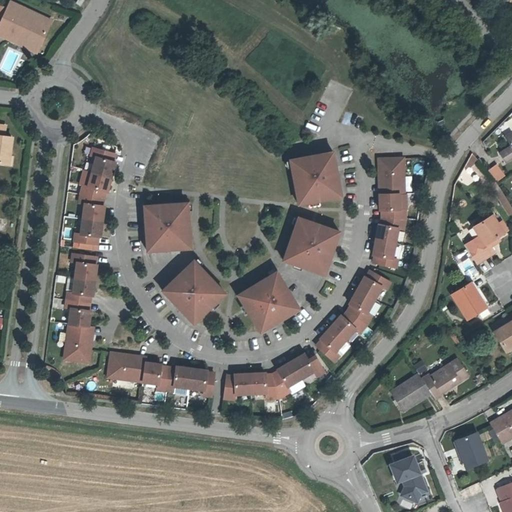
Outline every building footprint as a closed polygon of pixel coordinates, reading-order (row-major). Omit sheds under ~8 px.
[(41,43),(51,21),(10,2),(0,23),(0,35),(15,42),(20,33),(41,43)] [(36,52),(41,43),(20,33),(15,42),(36,52)] [(3,136),(5,126),(0,124),(0,163),(4,164),(5,155),(9,155),(12,137),(3,136)] [(511,157),(511,132),(505,137),(511,146),(499,154),(505,162),(511,157)] [(96,157),(92,172),(110,177),(114,162),(113,161),(108,160),(110,152),(92,148),(90,155),(96,157)] [(333,151),(290,159),(298,204),(342,196),(339,186),(337,186),(332,162),(335,162),(333,151)] [(473,166),(478,157),(471,154),(457,179),(469,185),(478,168),(473,166)] [(378,158),(379,186),(385,186),(385,194),(399,193),(404,193),(403,158),(378,158)] [(496,163),(487,170),(495,181),(504,174),(496,163)] [(82,186),(80,194),(98,197),(100,190),(104,191),(107,192),(110,177),(92,172),(88,187),(82,186)] [(385,194),(379,194),(380,210),(382,210),(386,210),(387,217),(405,219),(405,209),(399,209),(399,193),(385,194)] [(85,203),(83,219),(102,221),(104,206),(101,205),(97,205),(98,197),(80,194),(79,202),(85,203)] [(511,209),(507,199),(501,202),(507,216),(511,213),(511,209)] [(147,251),(190,248),(188,202),(144,205),(144,216),(147,216),(148,240),(146,240),(147,251)] [(492,239),(497,236),(506,230),(501,222),(497,224),(491,215),(487,218),(478,224),(474,227),(479,235),(484,243),(469,252),(476,263),(494,251),(491,245),(494,243),(492,239)] [(339,231),(298,217),(283,260),(324,274),(328,264),(325,263),(333,240),(336,241),(339,231)] [(378,224),(375,239),(395,243),(398,228),(403,229),(405,219),(387,217),(385,225),(381,224),(378,224)] [(100,237),(102,221),(83,219),(80,234),(75,234),(74,241),(92,244),(93,236),(98,237),(100,237)] [(469,252),(484,243),(479,235),(464,245),(469,252)] [(395,243),(375,239),(372,255),(374,255),(379,256),(377,264),(395,267),(397,259),(392,258),(395,243)] [(328,264),(336,241),(333,240),(325,263),(328,264)] [(77,262),(75,277),(94,280),(96,265),(94,264),(89,264),(90,256),(72,254),(71,261),(77,262)] [(193,323),(225,293),(194,260),(161,290),(169,298),(171,296),(188,314),(186,315),(193,323)] [(370,280),(374,273),(370,270),(366,277),(370,280)] [(299,308),(277,271),(237,295),(260,332),(269,327),(268,325),(289,312),(290,314),(299,308)] [(364,276),(357,290),(374,300),(381,286),(386,289),(390,282),(374,273),(370,280),(366,277),(364,276)] [(68,292),(66,300),(85,302),(86,294),(90,295),(92,295),(94,280),(75,277),(73,292),(68,292)] [(486,307),(470,282),(451,294),(467,319),(486,307)] [(374,300),(357,290),(349,304),(351,305),(355,307),(351,314),(366,324),(371,316),(366,313),(374,300)] [(169,298),(186,315),(188,314),(171,296),(169,298)] [(71,309),(69,324),(88,326),(90,311),(88,310),(83,310),(85,302),(66,300),(65,308),(71,309)] [(347,311),(343,317),(346,320),(351,314),(347,311)] [(269,327),(290,314),(289,312),(268,325),(269,327)] [(341,315),(330,327),(345,340),(355,328),(360,332),(366,324),(351,314),(346,320),(343,317),(341,315)] [(511,320),(494,332),(505,350),(511,345),(511,320)] [(88,326),(69,324),(64,359),(89,362),(92,334),(87,333),(88,326)] [(345,340),(330,327),(320,339),(321,340),(325,343),(319,349),(333,361),(339,355),(335,352),(345,340)] [(325,343),(321,340),(316,345),(319,349),(325,343)] [(143,382),(145,362),(138,361),(138,356),(111,352),(107,377),(143,382)] [(308,360),(314,356),(312,352),(305,355),(308,360)] [(304,354),(291,361),(300,379),(313,371),(316,376),(323,372),(314,356),(308,360),(305,355),(304,354)] [(441,393),(468,376),(457,359),(430,376),(429,374),(422,379),(431,393),(435,399),(442,395),(441,393)] [(300,379),(291,361),(277,369),(278,371),(280,375),(273,379),(279,397),(289,391),(287,386),(300,379)] [(165,390),(167,372),(160,371),(161,366),(161,364),(145,362),(143,382),(158,383),(157,389),(165,390)] [(422,362),(414,364),(417,373),(425,371),(422,362)] [(189,388),(191,368),(176,366),(176,368),(175,373),(167,372),(165,390),(174,391),(174,386),(189,388)] [(211,396),(214,378),(206,377),(207,372),(207,370),(191,368),(189,388),(204,390),(203,395),(211,396)] [(251,393),(249,373),(234,374),(234,376),(234,381),(226,380),(223,398),(235,399),(235,394),(251,393)] [(265,373),(249,373),(251,393),(266,392),(267,398),(279,397),(273,379),(266,379),(265,375),(265,373)] [(431,393),(422,379),(418,374),(390,392),(402,411),(431,393)] [(275,413),(276,401),(267,401),(266,412),(275,413)] [(511,409),(489,423),(493,429),(498,438),(501,444),(511,437),(511,409)] [(498,438),(493,429),(489,431),(494,440),(498,438)] [(487,460),(477,432),(455,440),(461,455),(459,456),(460,461),(463,459),(466,468),(487,460)] [(428,492),(414,454),(388,464),(401,498),(418,504),(422,494),(428,492)] [(511,511),(511,481),(498,487),(502,500),(500,501),(504,511),(511,511)]
